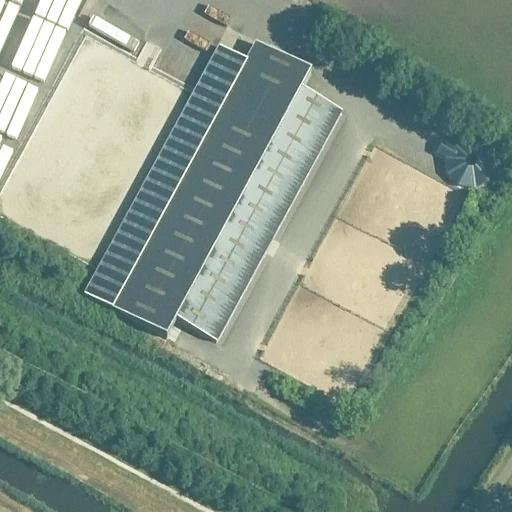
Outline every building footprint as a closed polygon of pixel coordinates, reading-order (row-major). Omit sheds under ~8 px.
[(0,0),(0,1),(89,41),(96,25),(36,0),(0,0)] [(105,0),(122,9),(126,0),(105,0)] [(143,0),(143,3),(167,10),(169,0),(143,0)] [(252,0),(251,8),(280,11),(280,0),(252,0)] [(123,84),(146,27),(125,19),(93,99),(108,105),(117,81),(123,84)] [(84,296),(111,311),(165,340),(175,323),(215,344),(340,114),(300,92),(310,75),(255,45),(246,63),(219,48),(84,296)] [(0,104),(14,70),(0,64),(0,104)] [(46,160),(59,164),(77,110),(64,106),(46,160)] [(36,171),(41,157),(0,142),(0,192),(9,196),(3,211),(43,225),(60,180),(36,171)]
